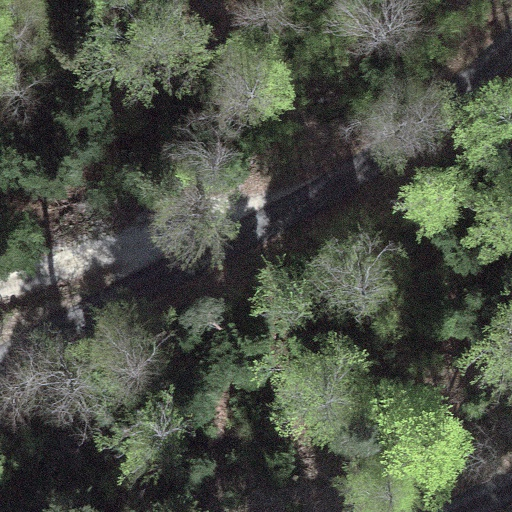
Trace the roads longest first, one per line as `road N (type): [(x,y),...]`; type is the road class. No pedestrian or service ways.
road 1 (unclassified): [(347,178),(0,360)]
road 2 (track): [(0,282),(347,178)]
road 3 (unclassified): [(347,178),(511,44)]
